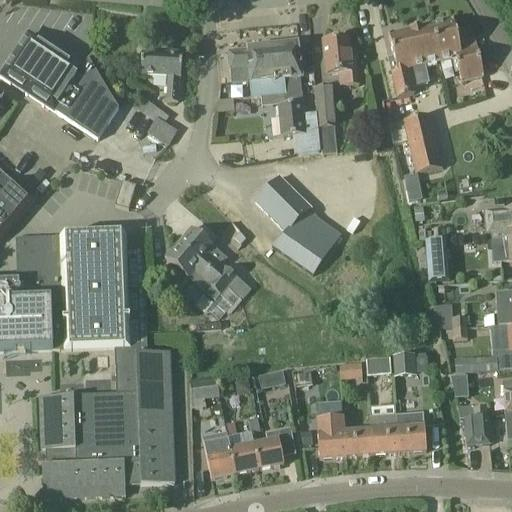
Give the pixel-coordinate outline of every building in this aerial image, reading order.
[(430,29),(439,66),(456,62),(461,85),(482,80),(474,44),(465,46),(462,32),(454,34),(451,24),(430,29)] [(425,69),(439,66),(430,29),(388,39),(392,59),(387,60),(391,76),(397,101),(413,98),(409,81),(427,77),(425,69)] [(0,76),(0,81),(9,87),(10,86),(25,95),(24,97),(26,98),(27,97),(42,106),(41,108),(43,109),(44,108),(97,143),(118,112),(87,61),(80,71),(72,66),(73,65),(71,63),(70,65),(55,55),(56,54),(54,52),(53,54),(38,44),(39,43),(37,41),(36,43),(26,36),(0,77),(0,76)] [(349,41),(323,43),(326,77),(337,76),(338,87),(357,86),(355,60),(350,60),(349,41)] [(247,53),(229,55),(232,86),(248,85),(250,99),(251,101),(261,100),(261,98),(283,96),(283,97),(301,96),(300,80),(302,80),(298,46),(247,51),(247,53)] [(142,55),(140,77),(166,79),(165,105),(178,105),(179,80),(181,80),(183,58),(142,55)] [(313,90),(316,117),(317,132),(319,132),(322,158),(336,157),(333,131),(335,131),(331,89),(313,90)] [(283,96),(261,98),(261,100),(262,109),(279,108),(282,139),(293,138),(294,158),(320,155),(317,132),(316,117),(303,117),(301,96),(283,97),(283,96)] [(177,135),(164,126),(168,120),(144,102),(136,112),(153,125),(146,137),(167,151),(177,135)] [(429,118),(401,124),(387,128),(392,149),(406,146),(414,178),(442,172),(429,118)] [(0,242),(38,200),(28,191),(23,195),(6,180),(0,185),(0,242)] [(313,277),(341,235),(309,211),(304,205),(280,182),(255,204),(268,217),(286,234),(272,248),(282,255),(313,277)] [(122,184),(116,203),(115,209),(128,213),(136,188),(122,184)] [(423,211),(414,212),(416,226),(425,225),(423,211)] [(511,211),(485,213),(487,229),(506,228),(507,237),(511,236),(511,211)] [(192,231),(179,246),(228,288),(240,298),(239,300),(241,301),(243,303),(251,294),(235,280),(236,279),(225,269),(223,270),(221,269),(227,262),(214,251),(215,250),(192,231)] [(429,233),(417,234),(418,245),(424,245),(430,244),(444,243),(445,243),(444,232),(429,233)] [(125,237),(16,241),(17,285),(0,285),(0,355),(114,352),(147,351),(143,263),(142,263),(142,252),(126,253),(125,237)] [(511,237),(493,239),(495,265),(511,263),(511,237)] [(430,244),(424,245),(427,286),(447,285),(447,280),(445,262),(444,243),(430,244)] [(179,246),(166,261),(189,280),(194,273),(210,287),(209,288),(220,297),(219,298),(231,309),(239,300),(240,298),(228,288),(179,246)] [(511,295),(496,297),(498,329),(499,329),(505,329),(505,328),(511,327),(511,295)] [(222,318),(226,314),(218,307),(214,311),(222,318)] [(453,332),(467,331),(466,321),(458,321),(452,322),(451,309),(433,310),(433,315),(435,332),(437,332),(453,332)] [(453,332),(437,332),(438,346),(441,345),(452,344),(467,343),(467,331),(453,332)] [(147,351),(114,352),(115,398),(39,401),(41,454),(45,453),(46,469),(41,469),(42,503),(125,500),(125,489),(174,487),(169,356),(147,356),(147,351)] [(470,362),(454,363),(455,377),(471,376),(478,375),(497,373),(496,360),(470,362)] [(389,363),(365,364),(367,381),(390,379),(389,363)] [(409,366),(395,367),(396,383),(410,382),(409,366)] [(339,383),(360,381),(359,367),(338,369),(339,383)] [(285,388),(283,376),(271,378),(274,390),(285,388)] [(310,376),(293,378),(295,392),(312,389),(310,376)] [(247,383),(236,386),(237,391),(244,396),(250,395),(247,383)] [(511,417),(511,385),(503,386),(505,418),(511,417)] [(486,410),(471,411),(472,422),(487,421),(487,419),(486,410)] [(463,423),(472,422),(471,411),(457,412),(459,423),(463,423)] [(343,414),(315,416),(319,463),(346,461),(344,437),(343,414)] [(422,416),(396,419),(399,457),(426,455),(422,416)] [(399,457),(396,419),(369,421),(370,434),(372,459),(399,457)] [(487,421),(472,422),(463,423),(465,450),(489,449),(487,421)] [(250,437),(251,437),(260,435),(259,432),(257,423),(257,422),(247,424),(250,437)] [(225,428),(228,442),(236,440),(233,427),(225,428)] [(267,446),(254,448),(258,473),(283,468),(281,461),(295,458),(290,432),(265,437),(267,446)] [(370,434),(344,437),(346,461),(372,459),(370,434)] [(311,436),(303,437),(304,449),(312,448),(311,436)] [(228,442),(205,447),(207,457),(211,482),(235,478),(230,453),(228,442)] [(258,473),(254,448),(230,453),(235,478),(258,473)]
